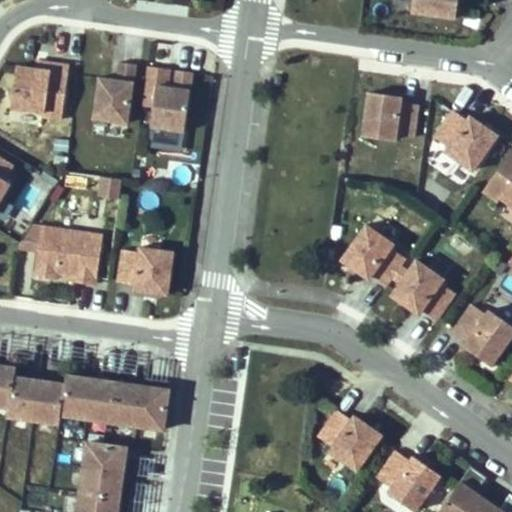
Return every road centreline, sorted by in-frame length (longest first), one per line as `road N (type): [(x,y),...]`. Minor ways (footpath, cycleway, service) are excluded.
road 1 (residential): [(209,310),(323,326),(511,457)]
road 2 (residential): [(250,31),(209,310)]
road 3 (residential): [(486,69),(250,31)]
road 4 (residential): [(0,308),(204,342)]
road 5 (residential): [(204,342),(180,511)]
road 6 (residential): [(250,31),(83,0)]
